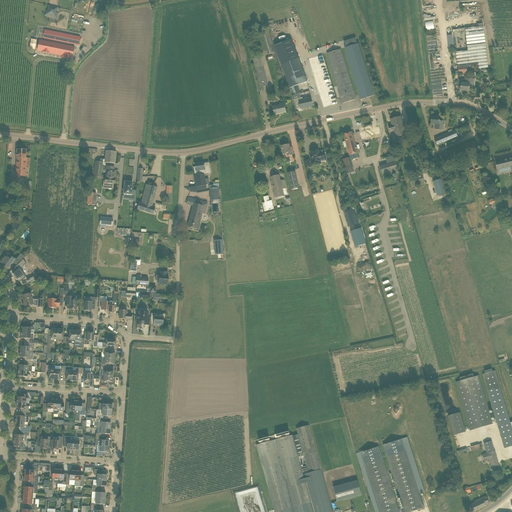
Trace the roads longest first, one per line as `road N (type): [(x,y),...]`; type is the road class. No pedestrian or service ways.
road 1 (tertiary): [(185,153),(421,102),(469,106),(511,129)]
road 2 (residential): [(173,340),(185,153)]
road 3 (tertiary): [(185,153),(0,135)]
road 4 (track): [(160,511),(173,340)]
road 5 (track): [(62,142),(72,69),(93,20)]
road 6 (residential): [(128,337),(107,322),(10,316)]
